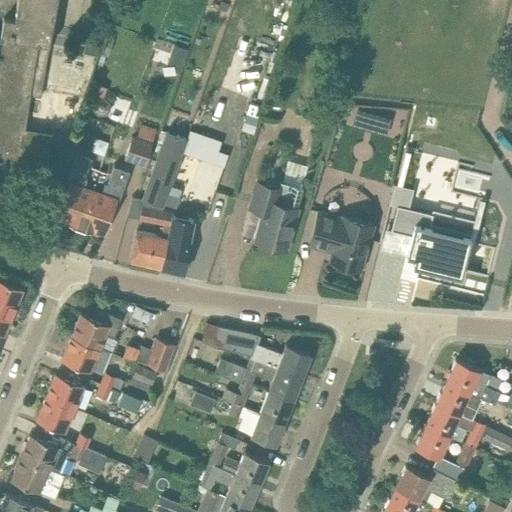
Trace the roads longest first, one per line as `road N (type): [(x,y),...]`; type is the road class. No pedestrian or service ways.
road 1 (unclassified): [(59,268),(198,298),(356,318)]
road 2 (residential): [(343,511),(432,324)]
road 3 (residential): [(288,511),(356,318)]
road 4 (residential): [(0,423),(59,268)]
